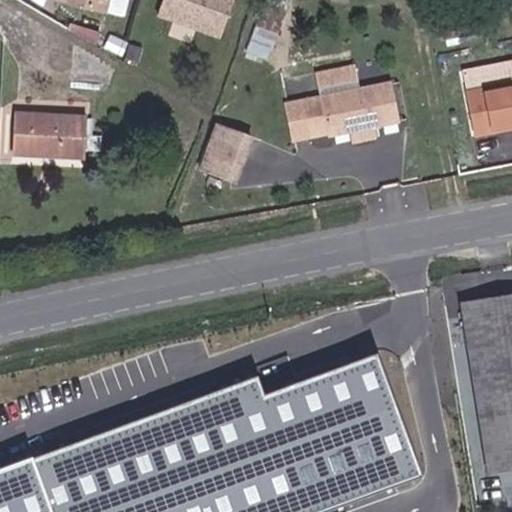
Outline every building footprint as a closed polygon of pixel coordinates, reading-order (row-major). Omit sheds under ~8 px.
[(56,0),(56,2),(108,16),(111,0),(56,0)] [(236,0),(162,0),(156,17),(223,40),(236,0)] [(247,48),(268,57),(278,32),(256,24),(247,48)] [(361,64),(325,72),(331,94),(309,99),(316,141),(356,133),(358,142),(384,138),(382,129),(407,123),(396,82),(367,87),(361,64)] [(511,79),(465,90),(475,136),(511,128),(511,79)] [(93,115),(22,112),(21,156),(90,159),(93,115)] [(260,137),(221,122),(206,170),(242,183),(260,137)] [(511,295),(463,304),(496,476),(511,473),(511,295)] [(258,378),(0,471),(0,511),(318,511),(421,475),(375,353),(266,396),(258,378)]
